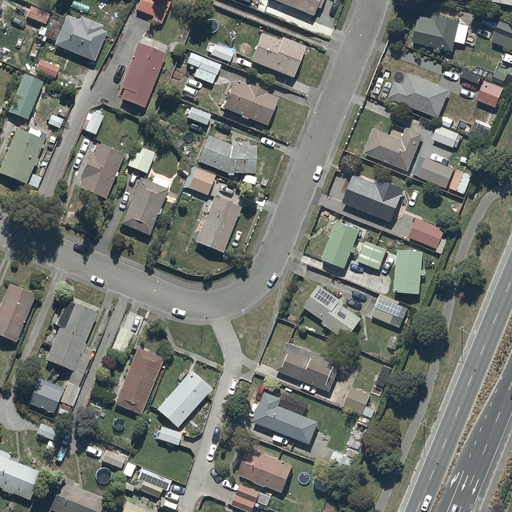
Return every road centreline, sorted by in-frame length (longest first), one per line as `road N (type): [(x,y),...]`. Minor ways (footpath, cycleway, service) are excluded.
road 1 (residential): [(0,227),(184,301),(212,304),(253,286),(268,268),(373,0)]
road 2 (trunk): [(416,511),(511,283)]
road 3 (trunk): [(511,381),(454,511)]
